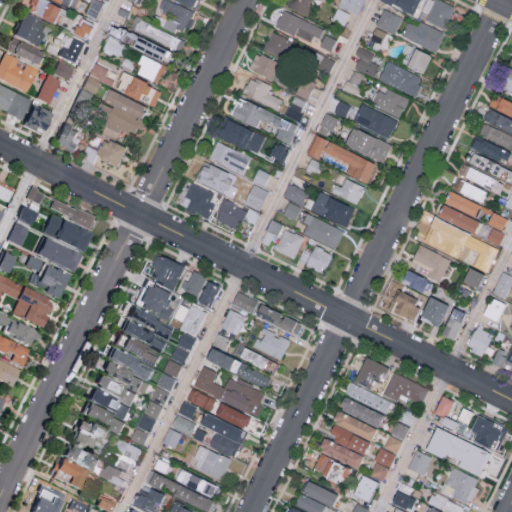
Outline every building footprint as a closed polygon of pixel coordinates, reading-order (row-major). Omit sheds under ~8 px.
[(61,5),(49,0),(30,0),(26,9),(53,22),(61,5)] [(57,0),(75,8),(78,0),(57,0)] [(103,1),(99,0),(91,0),(86,13),(96,18),(103,1)] [(163,24),(183,34),(195,12),(171,0),(161,0),(158,7),(169,13),(163,24)] [(307,14),(311,0),(286,0),(285,6),(307,14)] [(340,0),(338,5),(359,14),(364,0),(340,0)] [(380,0),(414,14),(419,0),(380,0)] [(433,0),(426,0),(422,11),(428,14),(433,0)] [(447,27),(454,4),(440,0),(433,0),(427,21),(447,27)] [(344,23),(349,13),(337,7),(332,18),(344,23)] [(375,25),(394,34),(402,17),(383,8),(375,25)] [(322,26),(282,9),(275,25),(314,42),(322,26)] [(46,23),(21,11),(10,34),(34,46),(46,23)] [(183,39),(135,16),(130,26),(178,49),(183,39)] [(401,35),(436,52),(445,33),(420,20),(417,25),(408,21),(401,35)] [(382,44),(386,30),(374,26),(370,40),(382,44)] [(290,38),(271,31),(264,49),(283,57),(290,38)] [(84,42),(67,34),(58,56),(74,63),(84,42)] [(166,61),(171,50),(137,34),(132,45),(166,61)] [(102,49),(122,58),(128,44),(108,35),(102,49)] [(34,63),(39,51),(9,38),(4,51),(34,63)] [(405,52),(410,54),(406,66),(424,72),(430,52),(407,45),(405,52)] [(370,60),(374,53),(359,46),(355,54),(359,56),(354,66),(373,76),(379,65),(370,60)] [(254,52),(248,69),(278,80),(284,62),(254,52)] [(329,71),(334,59),(317,52),(312,64),(329,71)] [(0,56),(0,80),(25,92),(35,69),(23,63),(21,69),(13,66),(16,59),(2,53),(0,56)] [(136,72),(158,82),(166,65),(144,55),(136,72)] [(413,95),(422,77),(387,60),(378,79),(413,95)] [(70,67),(56,62),(52,73),(66,78),(70,67)] [(105,75),(108,69),(94,62),(88,74),(111,85),(114,79),(105,75)] [(511,90),(511,69),(506,68),(500,86),(511,90)] [(344,89),(358,94),(365,75),(351,70),(344,89)] [(138,98),(141,92),(150,96),(147,102),(154,106),(162,89),(124,71),(116,88),(138,98)] [(59,80),(42,73),(31,96),(48,104),(59,80)] [(80,87),(93,93),(99,82),(86,76),(80,87)] [(248,76),(242,94),(278,106),(281,97),(267,93),(270,83),(248,76)] [(315,81),(302,76),(296,93),(308,98),(315,81)] [(29,100),(0,85),(0,110),(19,120),(29,100)] [(103,101),(141,117),(147,104),(108,89),(103,101)] [(401,115),(408,96),(387,89),(385,92),(377,89),(371,104),(401,115)] [(488,107),(511,115),(511,101),(492,94),(488,107)] [(298,120),(306,101),(293,95),(285,114),(298,120)] [(230,116),(255,125),(257,118),(279,126),(275,137),(291,143),(299,121),(236,98),(230,116)] [(100,133),(116,139),(120,127),(137,134),(143,119),(100,102),(97,110),(108,114),(100,133)] [(397,118),(359,104),(353,123),(391,136),(397,118)] [(42,131),(47,111),(26,106),(21,126),(42,131)] [(318,130),(331,135),(337,117),(325,112),(318,130)] [(265,135),(224,116),(216,134),(256,153),(265,135)] [(511,134),(483,122),(478,134),(511,148),(511,134)] [(79,132),(61,123),(52,141),(71,150),(79,132)] [(344,143),(382,162),(391,144),(352,125),(344,143)] [(322,151),(349,163),(345,172),(366,182),(375,162),(315,135),(307,153),(319,158),(322,151)] [(511,159),(511,153),(476,135),(470,145),(509,166),(511,159)] [(116,165),(125,147),(103,136),(95,155),(116,165)] [(242,174),(250,156),(217,140),(208,158),(242,174)] [(269,155),(282,161),(288,148),(275,141),(269,155)] [(97,150),(87,145),(81,157),(91,161),(97,150)] [(511,168),(469,152),(465,162),(511,180),(511,168)] [(203,160),(195,179),(232,196),(240,178),(203,160)] [(501,180),(464,162),(459,173),(496,191),(501,180)] [(252,180),(264,185),(270,174),(258,168),(252,180)] [(334,183),(331,191),(357,203),(365,186),(345,177),(341,186),(334,183)] [(484,200),(487,189),(456,178),(452,189),(484,200)] [(0,198),(7,201),(13,187),(0,181),(0,198)] [(302,204),(308,191),(288,182),(282,195),(302,204)] [(181,209),(209,217),(214,202),(210,201),(214,190),(189,183),(184,199),(181,209)] [(244,201),(260,209),(268,191),(253,183),(244,201)] [(36,203),(40,192),(29,188),(25,199),(36,203)] [(475,215),(480,203),(448,190),(443,202),(475,215)] [(355,207),(319,191),(310,209),(346,226),(355,207)] [(246,207),(223,199),(216,219),(239,228),(246,207)] [(92,215),(51,200),(47,212),(88,226),(92,215)] [(295,219),(301,207),(289,201),(283,213),(295,219)] [(479,219),(442,204),(436,216),(474,231),(479,219)] [(29,225),(34,212),(18,206),(13,219),(29,225)] [(487,223),(502,229),(507,217),(492,211),(487,223)] [(307,223),(303,233),(335,248),(344,230),(307,212),(303,221),(307,223)] [(39,232),(76,249),(84,231),(48,214),(39,232)] [(282,223),(271,218),(266,230),(277,235),(282,223)] [(460,228),(434,218),(424,242),(450,252),(460,228)] [(27,228),(13,222),(5,240),(19,246),(27,228)] [(499,244),(504,233),(492,227),(486,238),(499,244)] [(295,257),(303,235),(283,228),(275,250),(295,257)] [(79,253),(37,238),(30,257),(72,272),(79,253)] [(483,268),(491,246),(469,238),(461,261),(483,268)] [(410,261),(428,270),(426,275),(439,281),(450,258),(419,243),(410,261)] [(312,252),(304,248),(298,261),(324,272),(332,253),(314,245),(312,252)] [(0,270),(5,273),(12,258),(0,251),(0,270)] [(154,267),(149,279),(174,289),(184,264),(156,253),(151,265),(154,267)] [(58,297),(67,273),(26,257),(23,265),(32,269),(26,285),(58,297)] [(463,281),(478,287),(483,273),(468,267),(463,281)] [(180,288),(199,294),(206,275),(192,270),(188,280),(184,279),(180,288)] [(402,282),(424,291),(429,279),(407,270),(402,282)] [(492,293),(505,298),(511,281),(511,275),(501,271),(492,293)] [(0,277),(0,292),(16,300),(9,314),(37,327),(49,301),(0,277)] [(210,307),(220,286),(207,279),(197,301),(210,307)] [(168,320),(172,309),(164,306),(170,291),(145,281),(134,306),(168,320)] [(414,305),(417,297),(396,289),(390,307),(394,309),(393,312),(413,319),(418,306),(414,305)] [(258,300),(237,290),(231,303),(252,313),(258,300)] [(448,304),(429,295),(419,317),(437,326),(448,304)] [(505,303),(491,296),(483,314),(497,320),(505,303)] [(296,334),(302,322),(260,303),(254,316),(296,334)] [(180,328),(195,334),(204,310),(190,304),(180,328)] [(454,339),(466,313),(452,307),(440,333),(454,339)] [(172,325),(128,308),(123,320),(168,336),(172,325)] [(244,315),(229,308),(221,327),(236,333),(244,315)] [(0,324),(3,326),(0,332),(0,334),(30,347),(37,331),(0,316),(0,324)] [(117,333),(161,351),(165,339),(122,321),(117,333)] [(289,340),(262,327),(253,346),(280,359),(289,340)] [(484,354),(491,333),(474,327),(467,348),(484,354)] [(195,336),(181,331),(171,358),(185,363),(195,336)] [(221,347),(225,337),(217,334),(213,344),(221,347)] [(154,364),(159,353),(115,335),(111,346),(154,364)] [(22,349),(0,337),(0,354),(21,366),(25,358),(19,355),(22,349)] [(239,357),(274,373),(279,363),(244,347),(239,357)] [(271,376),(210,348),(205,359),(266,386),(271,376)] [(147,376),(151,365),(108,349),(104,361),(147,376)] [(355,382),(380,391),(390,365),(364,356),(355,382)] [(177,376),(182,364),(169,359),(163,370),(177,376)] [(0,380),(10,386),(18,369),(0,361),(0,380)] [(149,382),(105,361),(99,373),(143,394),(149,382)] [(193,385),(254,415),(265,392),(231,375),(225,387),(212,381),(217,372),(203,365),(193,385)] [(171,390),(175,377),(161,372),(157,385),(171,390)] [(428,386),(391,372),(383,394),(398,400),(401,394),(422,402),(428,386)] [(130,403),(135,392),(96,374),(91,386),(130,403)] [(386,413),(392,401),(352,382),(346,394),(386,413)] [(169,392),(156,386),(150,398),(163,404),(169,392)] [(215,399),(191,388),(186,399),(209,410),(215,399)] [(84,401),(123,417),(128,406),(89,390),(84,401)] [(456,401),(442,394),(434,412),(443,417),(441,422),(445,424),(456,401)] [(384,412),(342,397),(338,409),(380,424),(384,412)] [(191,418),(196,405),(183,399),(177,411),(191,418)] [(157,417),(162,405),(150,400),(144,412),(157,417)] [(215,414),(244,428),(250,416),(220,402),(215,414)] [(119,431),(124,419),(84,404),(79,416),(119,431)] [(473,411),(462,407),(458,419),(469,423),(473,411)] [(332,422),(371,440),(376,427),(338,409),(332,422)] [(399,421),(411,424),(414,413),(402,409),(399,421)] [(199,423),(239,443),(245,431),(205,411),(199,423)] [(150,430),(155,419),(141,414),(137,426),(150,430)] [(190,433),(194,423),(176,414),(171,424),(190,433)] [(496,450),(500,438),(503,439),(508,425),(477,414),(470,431),(476,433),(473,441),(496,450)] [(90,443),(100,447),(106,432),(77,419),(67,441),(88,450),(90,443)] [(363,454),(369,441),(334,423),(328,435),(363,454)] [(143,444),(148,433),(135,427),(130,439),(143,444)] [(174,447),(181,433),(169,427),(162,441),(174,447)] [(479,475),(490,450),(435,427),(425,450),(444,458),(446,453),(460,459),(457,465),(479,475)] [(209,446),(234,456),(240,443),(214,433),(209,446)] [(402,440),(389,434),(384,446),(396,452),(402,440)] [(363,456),(324,436),(318,447),(357,467),(363,456)] [(142,448),(120,438),(113,454),(136,464),(142,448)] [(93,469),(97,456),(63,446),(59,458),(93,469)] [(194,458),(197,459),(194,468),(223,478),(230,457),(198,446),(194,458)] [(369,473),(383,480),(395,454),(381,447),(369,473)] [(432,456),(415,449),(408,468),(424,474),(432,456)] [(343,483),(350,466),(320,453),(312,470),(343,483)] [(67,477),(64,484),(76,489),(85,471),(56,458),(51,469),(67,477)] [(165,473),(169,464),(157,459),(153,467),(165,473)] [(175,479),(213,498),(219,487),(181,467),(175,479)] [(451,494),(472,503),(478,487),(475,486),(478,477),(452,467),(445,484),(454,487),(451,494)] [(173,495),(208,510),(213,499),(153,472),(149,481),(174,492),(173,495)] [(353,494),(369,501),(378,481),(362,474),(353,494)] [(301,492),(331,506),(337,494),(307,479),(301,492)] [(66,493),(45,484),(32,511),(51,511),(53,508),(58,511),(66,493)] [(154,511),(162,493),(150,487),(148,492),(139,488),(131,507),(142,511),(154,511)] [(410,510),(415,498),(396,490),(391,502),(410,510)] [(335,511),(336,510),(299,493),(294,504),(310,511),(335,511)] [(104,511),(106,511),(111,500),(98,494),(92,506),(104,511)] [(467,511),(469,509),(444,497),(440,506),(452,511),(467,511)] [(168,511),(194,511),(173,502),(168,511)] [(366,511),(368,508),(356,502),(351,511),(366,511)]
